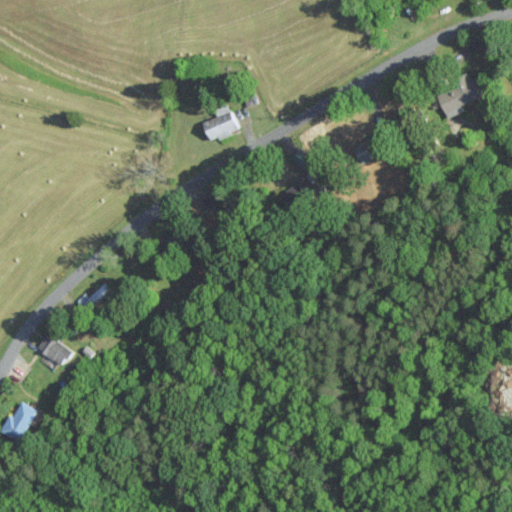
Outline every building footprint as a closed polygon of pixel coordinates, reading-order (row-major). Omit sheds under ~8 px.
[(447,112),(489,96),(482,76),(439,91),(447,112)] [(239,130),(229,103),(215,108),(218,116),(205,121),(211,140),(239,130)] [(310,196),(300,181),(282,193),(292,209),(310,196)] [(74,349),(49,332),(39,347),(64,364),(74,349)] [(3,431),(21,441),(32,423),(14,413),(3,431)]
